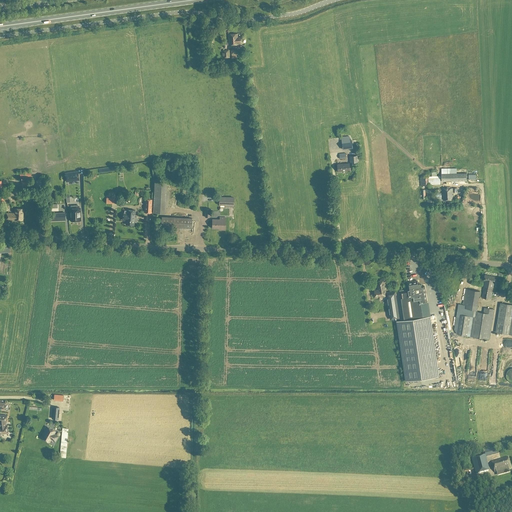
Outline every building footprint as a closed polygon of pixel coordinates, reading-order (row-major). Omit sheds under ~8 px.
[(228,35),(229,46),(238,45),(238,44),(242,44),(241,37),(238,37),(238,34),(228,35)] [(352,148),(351,141),(350,141),(349,137),(341,137),(342,149),(352,148)] [(337,165),(338,172),(349,171),(349,164),(337,165)] [(66,182),(79,180),(78,172),(65,173),(66,182)] [(467,181),(466,173),(457,174),(442,174),(442,182),(467,181)] [(440,176),(422,177),(420,177),(421,186),(423,186),(429,186),(429,185),(441,184),(440,178),(440,176)] [(166,183),(161,182),(154,182),(153,213),(160,213),(165,213),(166,183)] [(443,200),(453,200),(452,188),(442,189),(443,200)] [(426,190),(427,203),(435,202),(434,189),(426,190)] [(220,197),(219,205),(225,205),(225,207),(233,207),(234,198),(220,197)] [(70,209),(71,221),(81,220),(80,208),(79,208),(79,206),(71,206),(71,209),(70,209)] [(15,214),(7,213),(6,220),(23,221),(24,209),(15,209),(15,214)] [(124,213),(123,213),(123,220),(126,221),(126,225),(133,226),(134,222),(136,222),(137,222),(137,218),(137,217),(134,217),(135,210),(127,210),(127,211),(124,210),(124,213)] [(65,220),(65,213),(51,213),(51,221),(65,220)] [(192,218),(162,217),(161,227),(191,229),(192,218)] [(213,220),(212,228),(221,229),(221,230),(225,230),(226,218),(220,217),(220,220),(213,220)] [(223,266),(223,282),(250,283),(251,267),(223,266)] [(495,283),(496,277),(485,275),(484,281),(485,281),(482,298),(491,299),(493,288),(494,283),(495,283)] [(388,294),(386,294),(385,289),(386,288),(384,280),(380,280),(381,283),(377,284),(378,290),(375,291),(376,298),(378,298),(378,299),(379,300),(381,299),(382,298),(382,296),(388,295),(392,319),(399,318),(395,292),(388,293),(388,294)] [(421,303),(427,302),(425,286),(421,287),(421,284),(418,284),(418,281),(399,284),(400,291),(404,320),(397,321),(397,325),(398,328),(406,381),(439,376),(431,317),(430,316),(423,317),(421,303)] [(480,291),(466,289),(463,309),(477,311),(480,291)] [(511,305),(500,304),(496,332),(509,335),(511,334),(511,305)] [(484,313),(473,311),(469,337),(490,340),(495,310),(484,308),(484,313)] [(470,316),(460,315),(456,334),(467,336),(470,316)] [(7,416),(0,414),(0,434),(1,435),(1,434),(8,433),(7,426),(6,426),(6,423),(7,416)] [(55,432),(47,427),(41,438),(49,442),(51,439),(55,441),(58,437),(54,435),(55,432)] [(498,453),(496,446),(484,449),(486,456),(498,453)] [(483,457),(483,455),(472,458),(476,475),(487,472),(483,457)] [(492,461),(495,472),(511,468),(508,457),(492,461)]
